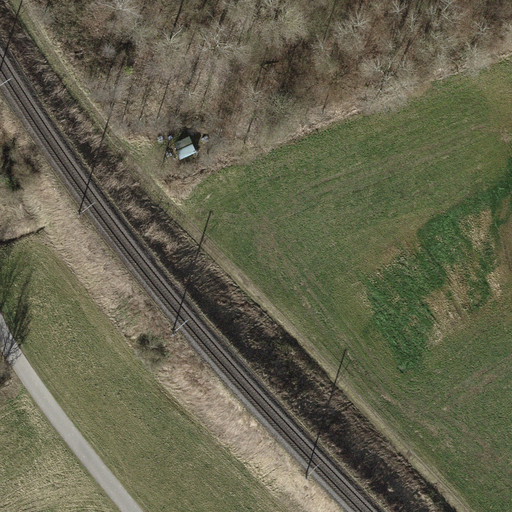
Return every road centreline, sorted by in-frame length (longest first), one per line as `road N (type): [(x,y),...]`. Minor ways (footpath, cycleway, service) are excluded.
road 1 (track): [(136,157),(463,511)]
road 2 (track): [(134,511),(30,378),(0,324)]
